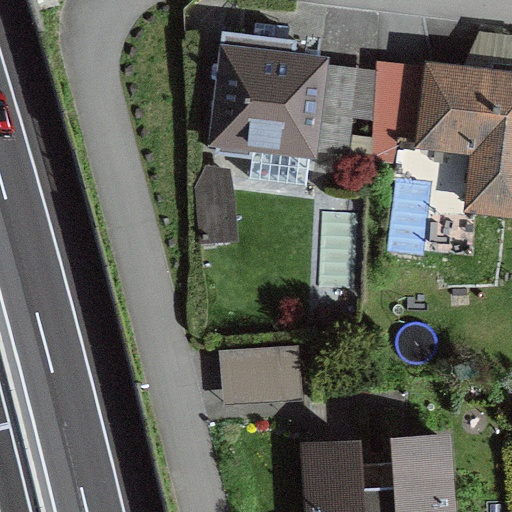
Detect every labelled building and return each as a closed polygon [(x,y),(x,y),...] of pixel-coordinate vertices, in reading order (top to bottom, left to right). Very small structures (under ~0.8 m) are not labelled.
[(219,54),(227,55),(215,153),(251,157),(248,178),(305,185),(309,149),(320,64),(293,60),(296,40),(268,37),(222,31),(219,54)] [(421,142),(430,67),(377,61),(372,158),(394,161),(396,139),(421,142)] [(320,64),(309,149),(342,154),(353,68),(320,64)] [(477,149),(470,206),(511,210),(511,77),(496,75),(430,67),(421,142),(477,149)] [(208,167),(197,187),(202,239),(230,238),(231,189),(223,170),(208,167)] [(221,351),(225,403),(300,398),(296,346),(221,351)] [(400,461),(377,463),(380,511),(447,511),(442,438),(399,441),(400,461)] [(309,446),(313,511),(380,511),(377,463),(355,464),(354,444),(309,446)]
